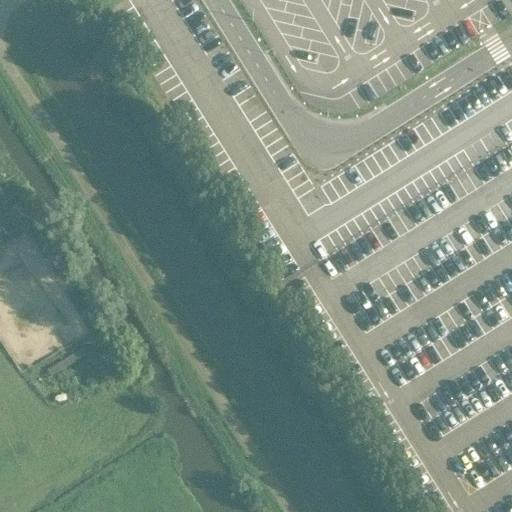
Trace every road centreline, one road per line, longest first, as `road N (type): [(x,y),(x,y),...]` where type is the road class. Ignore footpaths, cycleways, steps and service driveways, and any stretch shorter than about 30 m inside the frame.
road 1 (track): [(0,50),(293,511)]
road 2 (secondary): [(215,0),(297,131),(321,149),(348,145),(511,45)]
